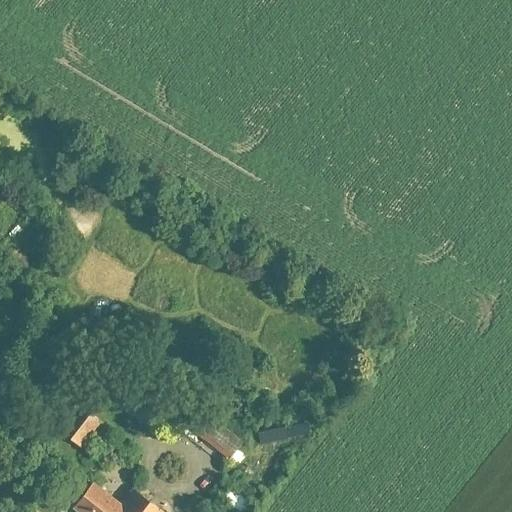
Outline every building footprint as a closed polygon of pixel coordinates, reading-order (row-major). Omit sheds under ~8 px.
[(94,297),(78,304),(84,316),(100,309),(94,297)] [(117,351),(89,385),(146,431),(163,410),(167,413),(177,400),(117,351)] [(101,425),(76,406),(55,432),(56,433),(57,432),(58,430),(82,448),(80,451),(79,450),(79,451),(80,452),(101,425)] [(180,423),(228,460),(240,445),(208,419),(207,421),(191,409),(180,423)] [(158,511),(128,488),(116,504),(92,485),(72,510),(74,511),(158,511)]
